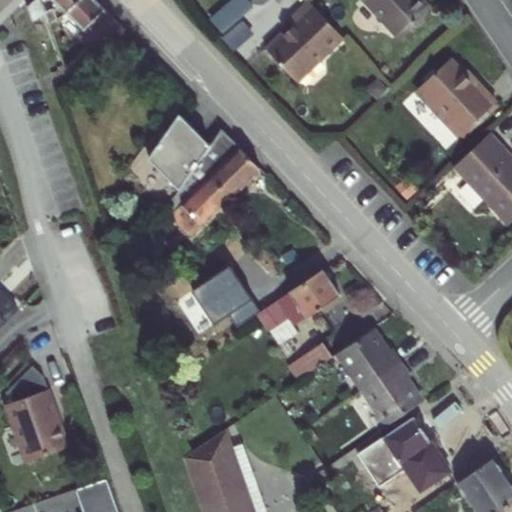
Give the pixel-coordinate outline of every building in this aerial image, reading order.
[(64,63),(77,75),(127,25),(99,0),(57,0),(90,35),(64,63)] [(344,31),(314,0),(303,0),(288,14),(294,20),(286,28),(284,26),(266,42),(297,75),(344,31)] [(367,0),(362,5),(399,45),(430,17),(415,0),(367,0)] [(477,84),(455,60),(421,91),(462,137),(500,102),(480,81),(477,84)] [(208,141),(178,114),(144,151),(175,180),(184,169),(188,165),(205,144),(208,141)] [(233,194),(262,166),(243,146),(222,124),(208,141),(205,144),(222,163),(211,175),(231,195),(233,194)] [(511,222),(511,157),(492,135),(456,167),(509,225),(511,222)] [(184,169),(192,177),(196,173),(188,165),(184,169)] [(192,177),(184,169),(175,180),(167,188),(154,201),(189,237),(231,195),(211,175),(199,185),(192,177)] [(341,296),(326,271),(275,303),(286,320),(290,317),(295,325),(341,296)] [(280,296),(273,285),(248,301),(255,312),(280,296)] [(0,328),(19,309),(0,291),(0,328)] [(286,320),(275,303),(259,313),(269,330),(286,320)] [(290,317),(286,320),(295,335),(300,332),(295,325),(290,317)] [(295,335),(286,320),(269,330),(278,345),(295,335)] [(346,347),(391,417),(399,412),(425,395),(413,376),(417,371),(398,342),(393,345),(380,324),(346,347)] [(306,373),(330,357),(321,342),(296,357),(306,373)] [(5,406),(27,466),(74,452),(55,390),(33,360),(7,384),(14,406),(5,406)] [(407,423),(362,452),(381,482),(410,464),(422,485),(450,467),(418,417),(407,423)] [(251,511),(238,477),(221,431),(185,455),(205,511),(251,511)] [(461,483),(478,511),(511,511),(511,483),(497,460),(461,483)] [(251,511),(263,511),(249,473),(238,477),(251,511)]
